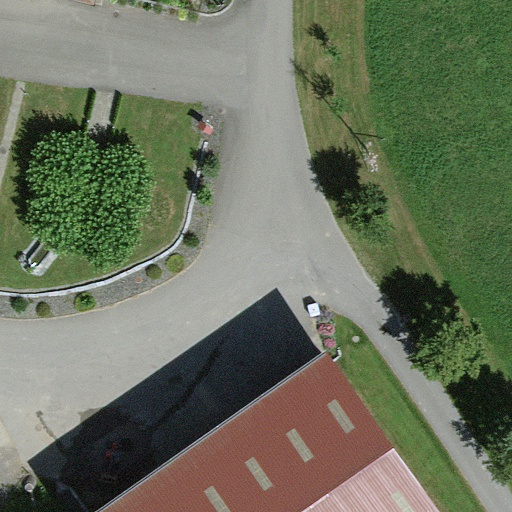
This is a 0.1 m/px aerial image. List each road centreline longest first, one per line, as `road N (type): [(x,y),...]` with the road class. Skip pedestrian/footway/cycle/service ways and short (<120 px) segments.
road 1 (residential): [(255,227),(356,297),(508,511)]
road 2 (residential): [(255,227),(168,323),(89,348),(0,345)]
road 3 (residential): [(269,0),(255,227)]
